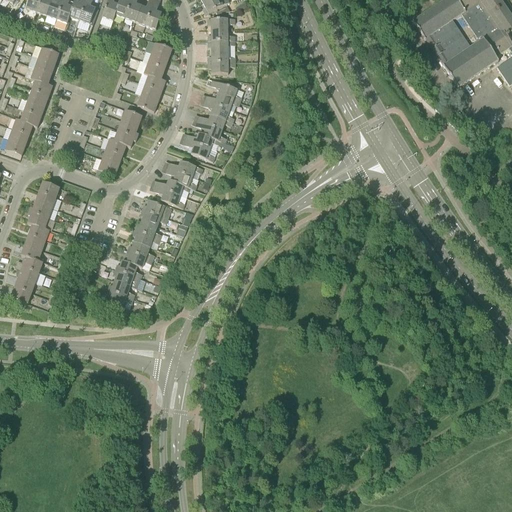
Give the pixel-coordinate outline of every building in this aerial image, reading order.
[(29,0),(26,11),(36,14),(41,0),(29,0)] [(47,0),(41,0),(36,14),(46,18),(52,2),(47,0)] [(46,18),(57,22),(64,2),(59,0),(58,0),(57,4),(52,2),(46,18)] [(112,0),(108,0),(102,19),(113,23),(115,17),(118,7),(114,5),(115,1),(112,0)] [(125,20),(132,0),(131,0),(126,0),(126,2),(120,0),(118,7),(115,17),(125,20)] [(135,24),(141,8),(136,6),(137,2),(132,0),(125,20),(135,24)] [(226,0),(213,0),(203,5),(205,10),(202,11),(205,17),(229,4),(226,0)] [(511,36),(510,34),(511,33),(511,19),(499,0),(446,0),(413,23),(425,41),(425,40),(444,68),(443,68),(457,89),(498,62),(496,59),(508,50),(511,55),(511,59),(497,69),(509,88),(511,86),(511,36)] [(80,5),(74,3),(72,9),(73,9),(69,19),(70,19),(79,23),(86,3),(81,1),(80,5)] [(69,19),(73,9),(72,9),(68,8),(69,3),(64,2),(57,22),(67,26),(70,19),(69,19)] [(92,5),(86,3),(79,23),(90,27),(96,11),(90,9),(92,5)] [(145,28),(153,8),(147,6),(146,10),(141,8),(135,24),(145,28)] [(216,17),(230,13),(228,7),(215,14),(216,17)] [(158,9),(153,8),(145,28),(156,32),(162,16),(156,14),(158,9)] [(211,27),(211,32),(227,32),(227,26),(235,26),(234,21),(207,21),(208,27),(211,27)] [(227,32),(211,32),(211,38),(208,38),(208,43),(235,43),(235,38),(228,38),(227,32)] [(211,49),(211,54),(228,54),(228,48),(235,48),(235,43),(208,43),(208,49),(211,49)] [(151,56),(168,62),(172,51),(155,45),(151,56)] [(38,61),(55,67),(59,56),(42,50),(38,61)] [(208,65),(235,65),(235,60),(228,60),(228,54),(211,54),(211,59),(208,59),(208,65)] [(164,72),(168,62),(151,56),(148,66),(164,72)] [(51,77),(55,67),(38,61),(35,71),(51,77)] [(235,65),(208,65),(208,71),(211,71),(211,76),(228,76),(228,70),(235,69),(235,65)] [(164,72),(148,66),(144,77),(148,78),(149,78),(161,82),(164,72)] [(51,77),(35,71),(31,81),(35,83),(36,82),(48,87),(48,86),(51,77)] [(145,88),(161,94),(165,83),(161,82),(149,78),(148,78),(145,88)] [(52,88),(48,86),(48,87),(36,82),(35,83),(32,93),(48,99),(52,88)] [(216,90),(220,92),(218,97),(240,105),(241,101),(235,98),(237,92),(218,85),(216,90)] [(158,104),(161,94),(145,88),(141,98),(158,104)] [(48,99),(32,93),(28,103),(45,109),(48,99)] [(238,109),(240,105),(218,97),(216,102),(212,100),(210,105),(229,112),(232,106),(238,109)] [(158,104),(141,98),(137,108),(154,115),(158,104)] [(45,109),(28,103),(24,113),(41,119),(45,109)] [(227,118),(229,112),(210,105),(208,111),(212,112),(211,117),(233,125),(234,121),(227,118)] [(41,119),(24,113),(20,112),(16,122),(33,128),(37,130),(41,119)] [(121,123),(138,129),(142,119),(125,112),(121,123)] [(209,122),(205,120),(203,126),(222,133),(224,127),(231,129),(233,125),(211,117),(209,122)] [(33,128),(16,122),(12,132),(29,138),(33,128)] [(118,133),(137,140),(138,136),(136,135),(138,129),(121,123),(118,133)] [(201,131),(205,132),(203,137),(220,144),(225,146),(227,141),(220,139),(222,133),(203,126),(201,131)] [(9,142),(25,148),(29,138),(12,132),(9,142)] [(118,133),(114,143),(114,144),(126,148),(130,150),(133,143),(135,144),(137,140),(118,133)] [(192,139),(191,144),(210,151),(212,145),(219,148),(220,144),(203,137),(199,135),(197,140),(192,139)] [(106,152),(122,158),(126,148),(114,144),(114,143),(110,141),(106,152)] [(22,158),(25,148),(9,142),(5,152),(22,158)] [(208,157),(210,151),(191,144),(189,149),(193,151),(191,156),(213,164),(214,160),(208,157)] [(102,162),(119,168),(122,158),(106,152),(102,162)] [(115,178),(119,168),(102,162),(98,172),(115,178)] [(179,169),(174,167),(172,172),(192,179),(194,173),(201,176),(202,171),(181,163),(179,169)] [(196,188),(190,185),(192,179),(172,172),(171,177),(175,179),(173,183),(173,184),(190,190),(190,191),(195,192),(196,188)] [(190,191),(190,190),(173,184),(173,183),(168,182),(166,187),(162,186),(160,191),(180,198),(182,192),(189,194),(190,191)] [(43,184),(39,195),(56,201),(60,190),(43,184)] [(178,204),(180,198),(160,191),(159,196),(163,198),(161,203),(183,211),(184,206),(178,204)] [(56,201),(39,195),(35,205),(52,211),(56,201)] [(142,212),(167,222),(171,211),(149,203),(147,208),(144,207),(142,212)] [(29,214),(48,221),(52,211),(35,205),(33,211),(31,210),(29,214)] [(140,218),(143,219),(141,224),(157,229),(159,224),(166,226),(167,222),(142,212),(140,218)] [(44,232),(45,231),(48,221),(29,214),(28,218),(30,219),(28,226),(32,227),(44,232)] [(188,228),(190,223),(183,220),(181,226),(187,228),(188,228)] [(140,229),(137,227),(135,233),(160,242),(162,238),(155,235),(157,229),(141,224),(140,229)] [(184,236),(187,228),(181,226),(180,226),(177,233),(184,236)] [(29,237),(45,243),(49,232),(45,231),(44,232),(32,227),(29,237)] [(133,238),(136,239),(134,244),(150,250),(152,244),(158,247),(160,242),(135,233),(133,238)] [(25,247),(42,253),(45,243),(29,237),(25,247)] [(132,249),(129,248),(127,253),(153,262),(154,258),(148,255),(150,250),(134,244),(132,249)] [(26,260),(26,259),(38,263),(42,253),(25,247),(21,258),(26,260)] [(128,260),(127,264),(137,268),(137,269),(142,270),(144,264),(151,267),(153,262),(127,253),(125,258),(128,260)] [(17,263),(16,267),(39,275),(42,265),(38,263),(26,259),(26,260),(23,265),(17,263)] [(117,266),(115,272),(140,281),(142,277),(135,274),(137,269),(137,268),(127,264),(122,262),(120,268),(117,266)] [(18,280),(35,286),(39,275),(16,267),(15,271),(21,273),(18,280)] [(116,278),(114,283),(130,289),(132,283),(139,286),(140,281),(115,272),(113,277),(116,278)] [(162,282),(155,279),(153,285),(160,288),(162,282)] [(31,296),(35,286),(18,280),(14,290),(31,296)] [(135,297),(128,294),(130,289),(114,283),(113,288),(110,287),(108,292),(133,301),(135,297)] [(31,296),(14,290),(11,300),(27,306),(31,296)] [(125,304),(131,306),(133,301),(108,292),(106,298),(109,299),(107,304),(122,310),(125,304)]
